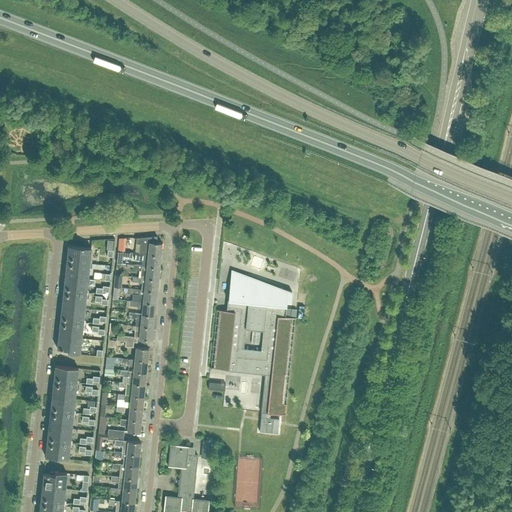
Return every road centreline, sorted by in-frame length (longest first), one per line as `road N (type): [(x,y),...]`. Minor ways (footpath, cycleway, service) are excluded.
road 1 (primary): [(511,222),(0,18)]
road 2 (tertiary): [(351,511),(479,0)]
road 3 (tertiary): [(511,194),(315,110),(116,0)]
road 4 (residential): [(26,511),(57,231)]
road 5 (residential): [(156,422),(186,424),(189,413),(208,229),(177,224)]
road 6 (residential): [(156,422),(177,224)]
road 7 (residential): [(177,224),(57,231)]
